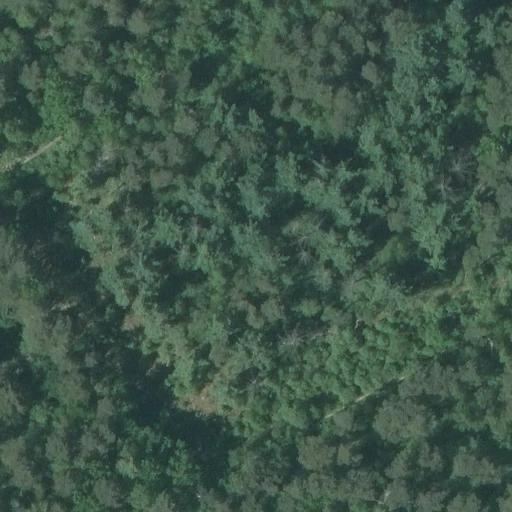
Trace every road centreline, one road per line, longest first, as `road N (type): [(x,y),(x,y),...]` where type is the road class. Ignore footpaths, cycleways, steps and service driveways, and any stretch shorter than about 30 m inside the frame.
road 1 (track): [(133,511),(511,315)]
road 2 (track): [(245,0),(0,187)]
